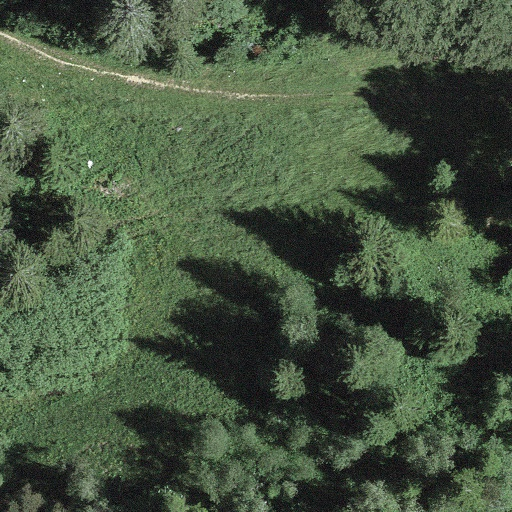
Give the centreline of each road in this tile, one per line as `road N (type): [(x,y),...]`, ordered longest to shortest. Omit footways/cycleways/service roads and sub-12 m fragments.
road 1 (track): [(0,30),(70,60),(153,79),(317,95)]
road 2 (track): [(317,95),(511,99)]
